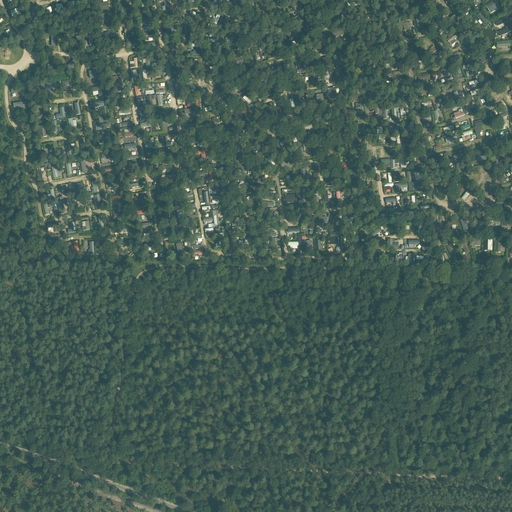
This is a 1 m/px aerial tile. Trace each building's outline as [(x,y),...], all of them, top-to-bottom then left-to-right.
[(228,0),(227,0),(226,2),(231,8),(234,7),(228,0)] [(309,0),(304,4),(306,7),(310,5),(313,10),(317,7),(311,0),(309,0)] [(323,5),(322,6),(324,8),(333,2),(331,0),(329,0),(326,3),(323,5)] [(494,0),(485,5),(490,13),(499,7),(494,0)] [(460,1),(457,4),(465,15),(468,12),(460,1)] [(109,10),(108,2),(97,3),(98,11),(109,10)] [(416,4),(415,11),(425,13),(426,9),(419,8),(420,4),(416,4)] [(389,5),(380,8),(382,15),(391,12),(389,5)] [(437,21),(440,18),(434,10),(431,13),(437,21)] [(481,13),(477,16),(484,26),(488,23),(481,13)] [(102,23),(113,21),(112,17),(110,18),(109,16),(106,17),(105,14),(101,15),(102,23)] [(415,15),(418,27),(421,27),(420,22),(423,21),(421,14),(415,15)] [(449,25),(451,27),(458,21),(456,19),(457,18),(454,14),(448,20),(451,23),(449,25)] [(507,17),(495,22),(497,27),(509,21),(507,17)] [(404,31),(411,30),(410,22),(402,24),(404,31)] [(465,27),(458,33),(462,38),(469,32),(465,27)] [(333,38),(344,35),(342,28),(331,30),(333,38)] [(509,28),(498,32),(499,37),(511,32),(509,28)] [(442,29),(434,34),(436,37),(444,32),(442,29)] [(284,31),(286,37),(280,38),(281,41),(291,39),(289,30),(284,31)] [(321,37),(325,36),(324,32),(316,33),(318,43),(322,42),(321,37)] [(455,33),(446,40),(449,43),(454,39),(457,37),(455,33)] [(237,34),(225,38),(227,42),(238,37),(237,34)] [(376,40),(373,47),(381,50),(384,43),(376,40)] [(235,44),(225,48),(227,51),(240,46),(239,42),(238,42),(235,44)] [(288,42),(280,43),(282,53),(289,52),(288,42)] [(481,42),(471,49),(474,53),(484,47),(481,42)] [(416,44),(412,45),(416,58),(420,56),(416,44)] [(430,51),(426,53),(428,56),(438,50),(436,47),(435,47),(432,50),(430,51)] [(484,52),(478,57),(482,63),(486,60),(487,62),(490,60),(489,58),(493,55),(489,51),(485,54),(484,52)] [(441,59),(440,55),(432,56),(433,64),(438,63),(437,60),(441,59)] [(333,66),(333,65),(331,57),(322,59),(324,68),(333,66)] [(377,57),(369,61),(372,68),(380,64),(377,57)] [(185,58),(181,61),(189,70),(192,67),(186,60),(185,58)] [(74,60),(66,69),(69,72),(77,63),(74,60)] [(401,62),(394,64),(395,70),(398,70),(399,71),(403,70),(402,69),(404,69),(403,64),(402,65),(401,62)] [(294,63),(287,64),(290,77),(293,77),(292,76),(296,75),(294,63)] [(174,65),(172,68),(179,74),(182,71),(174,65)] [(458,65),(452,68),(455,75),(461,73),(458,65)] [(448,68),(441,70),(444,79),(448,77),(449,78),(451,77),(448,68)] [(99,70),(89,72),(90,79),(100,77),(99,70)] [(245,76),(235,81),(237,85),(247,80),(245,76)] [(470,86),(476,85),(476,81),(473,82),(472,78),(468,79),(470,86)] [(71,81),(62,82),(64,92),(68,91),(67,85),(72,85),(71,81)] [(55,83),(47,84),(48,94),(52,93),(51,87),(56,87),(55,83)] [(101,86),(91,88),(92,92),(93,92),(97,91),(98,95),(102,94),(101,86)] [(490,90),(487,93),(492,99),(495,97),(490,90)] [(348,91),(340,93),(342,100),(349,98),(348,91)] [(194,98),(194,100),(194,103),(187,104),(187,107),(199,106),(198,98),(194,98)] [(227,99),(224,101),(229,107),(231,109),(232,110),(235,108),(227,99)] [(285,101),(280,103),(281,103),(282,107),(284,114),(289,113),(285,101)] [(360,108),(356,108),(356,112),(364,112),(363,103),(360,103),(360,106),(360,108)] [(239,104),(237,107),(245,113),(247,111),(239,104)] [(508,116),(504,106),(500,107),(503,113),(499,114),(501,118),(508,116)] [(61,114),(56,115),(57,119),(65,118),(64,108),(60,109),(61,114)] [(230,118),(227,120),(230,122),(234,126),(236,124),(230,118)] [(269,123),(273,133),(276,132),(274,126),(280,124),(279,120),(269,123)] [(259,121),(249,126),(250,130),(261,125),(259,121)] [(483,131),(481,126),(474,128),(477,139),(481,138),(479,132),(483,131)] [(220,128),(218,131),(227,136),(229,133),(227,132),(220,128)] [(242,129),(237,136),(239,139),(243,134),(245,132),(242,129)] [(395,136),(395,135),(395,133),(387,134),(387,144),(391,144),(391,141),(391,138),(395,138),(395,136)] [(101,145),(111,143),(110,134),(105,134),(106,139),(100,140),(101,145)] [(294,148),(298,147),(302,146),(299,134),(296,135),(296,139),(297,143),(294,143),(293,143),(294,148)] [(208,141),(199,136),(196,143),(205,148),(208,141)] [(357,136),(349,138),(352,148),(355,147),(354,143),(354,141),(357,141),(358,140),(357,136)] [(161,143),(157,144),(157,148),(165,146),(163,137),(160,138),(161,143)] [(344,139),(337,140),(339,151),(347,149),(344,139)] [(81,149),(77,150),(78,154),(87,153),(85,143),(80,143),(81,149)] [(270,144),(260,149),(261,152),(271,147),(270,144)] [(319,145),(312,147),(314,157),(321,155),(319,145)] [(155,149),(145,150),(146,154),(152,153),(152,157),(156,157),(155,149)] [(204,150),(194,152),(195,155),(201,154),(202,157),(201,159),(203,161),(206,157),(204,150)] [(449,162),(447,153),(443,154),(444,158),(441,159),(443,164),(449,162)] [(257,155),(252,156),(246,156),(245,156),(246,163),(258,162),(257,155)] [(268,158),(265,159),(269,168),(273,166),(271,161),(268,158)] [(497,167),(501,170),(504,166),(508,162),(502,158),(500,162),(500,163),(497,167)] [(138,167),(131,167),(131,163),(126,164),(127,172),(138,171),(138,167)] [(356,169),(349,171),(351,180),(358,178),(356,169)] [(309,180),(309,184),(310,184),(315,184),(316,184),(317,174),(314,174),(313,180),(309,180)] [(417,187),(417,184),(416,182),(409,183),(409,191),(417,191),(417,187)] [(147,195),(135,197),(137,204),(148,202),(147,195)] [(296,195),(285,196),(286,203),(296,202),(296,195)] [(238,197),(236,199),(243,208),(245,206),(241,201),(238,198),(238,197)] [(319,216),(318,226),(321,227),(321,229),(325,229),(325,228),(326,221),(327,218),(327,217),(319,216)] [(269,221),(261,221),(261,229),(265,229),(265,225),(269,224),(269,221)] [(452,226),(456,226),(458,226),(458,221),(447,221),(448,231),(452,231),(452,230),(452,226)] [(371,231),(377,225),(374,222),(371,225),(368,222),(365,225),(371,231)] [(71,229),(67,230),(68,234),(76,233),(74,223),(70,224),(71,229)] [(362,227),(360,230),(365,234),(367,236),(370,233),(362,227)] [(379,228),(371,234),(373,237),(381,232),(379,228)] [(63,238),(55,240),(56,243),(60,242),(60,247),(64,247),(63,238)] [(470,238),(469,246),(480,246),(480,238),(470,238)] [(492,251),(492,240),(483,239),(483,250),(492,251)] [(388,249),(398,249),(398,244),(392,244),(392,240),(388,240),(388,249)] [(464,241),(458,244),(459,249),(462,247),(465,254),(469,252),(464,241)] [(496,241),(495,252),(500,253),(500,246),(505,246),(505,242),(496,241)] [(148,248),(150,248),(154,248),(153,244),(148,244),(144,245),(145,255),(149,255),(149,251),(148,248)]
